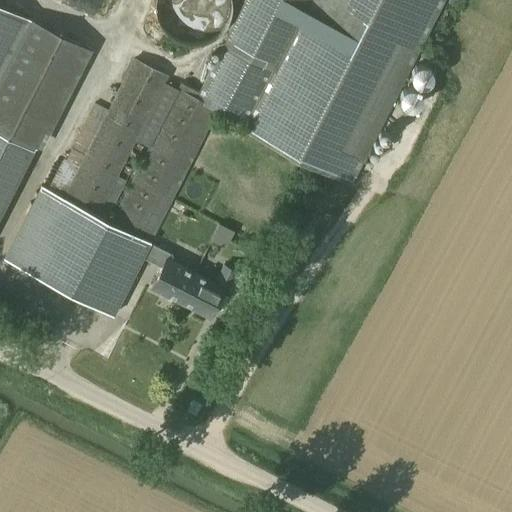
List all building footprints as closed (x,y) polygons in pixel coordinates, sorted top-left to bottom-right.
[(442,0),(244,0),(223,44),(199,91),(182,82),(178,89),(110,220),(98,214),(170,76),(135,57),(64,196),(42,185),(4,261),(113,317),(143,258),(151,242),(152,241),(151,240),(217,111),(248,127),(247,130),(354,182),(442,0)] [(155,0),(155,3),(155,8),(155,14),(156,18),(158,24),(161,29),(164,33),(167,36),(170,39),(176,42),(181,44),(186,45),(193,46),(197,45),(203,45),(208,43),(211,41),(215,39),(219,35),(221,33),(224,29),(227,25),(229,21),(230,15),(231,10),(231,6),(231,0),(230,0),(155,0)] [(90,49),(0,4),(0,214),(35,145),(41,148),(90,49)] [(152,286),(181,301),(196,271),(167,257),(170,251),(151,242),(143,258),(162,268),(152,286)] [(214,281),(196,271),(181,301),(209,315),(223,288),(226,289),(236,269),(223,263),(214,281)]
